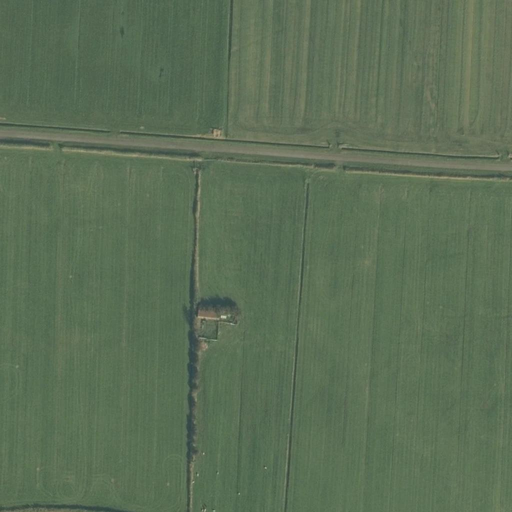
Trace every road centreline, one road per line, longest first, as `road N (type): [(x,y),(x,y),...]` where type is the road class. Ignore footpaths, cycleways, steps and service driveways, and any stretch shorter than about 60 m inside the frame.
road 1 (unclassified): [(511,163),(0,129)]
road 2 (track): [(207,144),(206,298)]
